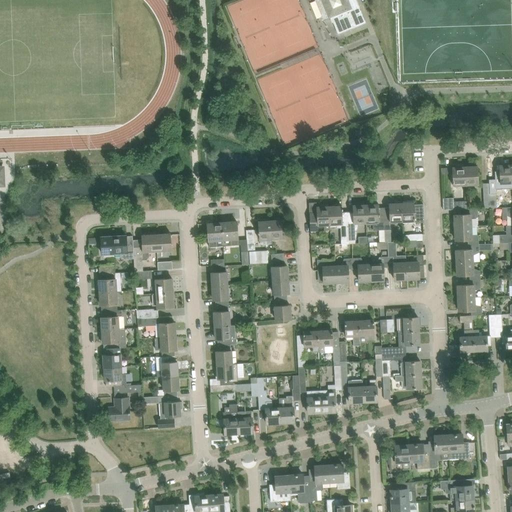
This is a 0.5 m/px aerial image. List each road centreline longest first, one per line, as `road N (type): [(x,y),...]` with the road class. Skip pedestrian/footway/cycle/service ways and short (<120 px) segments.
road 1 (residential): [(115,488),(114,469),(93,445),(81,226),(90,219),(187,215)]
road 2 (residential): [(204,467),(187,215)]
road 3 (residential): [(436,296),(309,296),(300,197)]
road 4 (residential): [(300,197),(306,188),(431,183)]
road 5 (residential): [(251,457),(372,426)]
road 6 (residential): [(187,215),(198,202),(300,197)]
